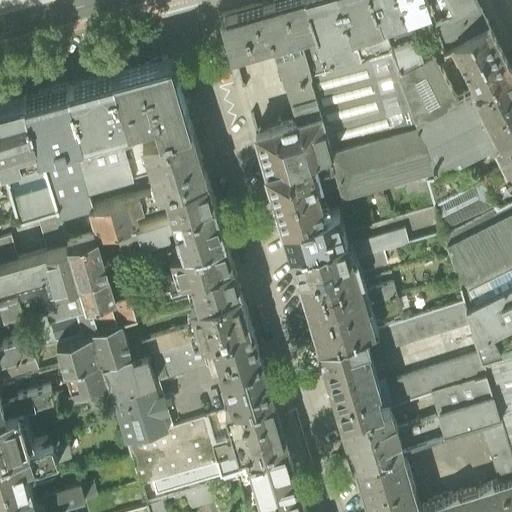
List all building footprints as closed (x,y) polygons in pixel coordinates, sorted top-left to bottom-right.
[(255,0),(221,10),(232,50),(274,38),(275,43),(301,35),(310,67),(329,62),(320,35),(308,0),(255,0)] [(308,0),(320,35),(350,26),(341,0),(308,0)] [(375,0),(341,0),(350,26),(381,16),(375,0)] [(405,7),(402,0),(375,0),(381,16),(405,7)] [(477,0),(428,0),(444,42),(451,38),(487,18),(477,0)] [(412,9),(389,15),(394,36),(418,29),(412,9)] [(381,16),(350,26),(360,53),(392,43),(381,16)] [(487,18),(451,38),(475,85),(511,66),(500,45),(487,18)] [(360,53),(350,26),(320,35),(329,62),(360,53)] [(301,35),(275,43),(297,114),(320,107),(309,69),(311,69),(310,67),(301,35)] [(400,65),(392,43),(360,53),(329,62),(310,67),(311,69),(309,69),(320,107),(331,145),(418,118),(418,115),(400,65)] [(456,95),(431,49),(400,65),(418,115),(456,95)] [(112,68),(128,118),(128,119),(154,112),(159,128),(190,119),(170,52),(141,60),(127,64),(112,68)] [(511,67),(511,66),(475,85),(499,137),(511,130),(511,67)] [(112,68),(68,80),(81,126),(83,130),(128,118),(112,68)] [(68,80),(24,92),(38,139),(81,126),(68,80)] [(495,139),(499,137),(475,85),(456,95),(418,115),(418,118),(437,168),(495,139)] [(24,92),(0,98),(0,153),(1,157),(39,144),(38,139),(24,92)] [(255,126),(266,162),(278,201),(283,219),(324,207),(317,183),(308,153),(331,146),(331,145),(320,107),(297,114),(255,126)] [(308,153),(317,183),(339,176),(342,188),(393,174),(396,186),(440,175),(437,168),(418,118),(331,145),(331,146),(308,153)] [(159,128),(142,134),(158,184),(206,170),(203,162),(190,119),(159,128)] [(511,130),(499,137),(495,139),(508,164),(510,163),(511,162),(511,130)] [(508,164),(438,200),(443,229),(511,193),(511,165),(510,163),(508,164)] [(207,174),(206,170),(158,184),(89,205),(96,230),(138,218),(135,207),(168,197),(172,208),(213,196),(207,174)] [(49,179),(11,191),(12,194),(18,216),(36,211),(57,205),(49,179)] [(511,193),(443,229),(465,299),(476,340),(511,321),(511,193)] [(0,197),(0,221),(18,216),(12,194),(0,197)] [(102,248),(177,225),(183,244),(224,232),(222,226),(213,196),(172,208),(138,218),(96,230),(67,239),(68,242),(79,278),(86,300),(114,292),(102,248)] [(337,203),(324,207),(283,219),(284,224),(291,246),(345,230),(337,203)] [(57,205),(36,211),(47,248),(68,242),(67,239),(57,205)] [(296,263),(298,270),(352,255),(348,242),(345,230),(291,246),(296,263)] [(11,232),(0,235),(0,261),(18,256),(11,232)] [(224,232),(183,244),(170,248),(178,273),(191,270),(232,258),(230,251),(224,232)] [(79,278),(68,242),(47,248),(18,256),(0,261),(0,281),(53,266),(58,284),(79,278)] [(382,246),(352,255),(298,270),(300,276),(305,294),(358,278),(354,264),(363,266),(386,259),(382,246)] [(238,277),(232,258),(191,270),(198,295),(239,282),(238,277)] [(365,329),(373,326),(369,312),(378,314),(401,308),(397,293),(393,280),(370,288),(364,294),(358,278),(305,294),(312,319),(320,343),(365,329)] [(239,282),(198,295),(190,297),(196,319),(126,340),(130,354),(250,318),(248,312),(239,282)] [(114,292),(86,300),(93,325),(120,318),(141,311),(134,286),(114,292)] [(0,300),(0,316),(23,310),(19,295),(0,300)] [(102,354),(109,380),(112,388),(138,380),(130,354),(126,340),(120,318),(93,325),(94,329),(102,354)] [(252,324),(250,318),(130,354),(138,380),(153,376),(219,355),(257,344),(256,339),(252,324)] [(94,329),(55,340),(62,366),(102,354),(94,329)] [(369,341),(365,329),(320,343),(324,357),(341,416),(381,404),(372,376),(368,361),(362,343),(369,341)] [(0,355),(33,346),(29,332),(0,339),(0,355)] [(257,344),(219,355),(232,404),(272,392),(265,369),(257,344)] [(33,346),(0,355),(0,371),(36,360),(33,346)] [(500,410),(511,451),(511,346),(482,355),(486,369),(500,410)] [(482,355),(480,348),(385,381),(391,401),(432,386),(486,369),(482,355)] [(109,380),(102,354),(62,366),(69,391),(109,380)] [(500,410),(486,369),(432,386),(445,427),(500,410)] [(138,380),(112,388),(127,437),(167,424),(153,376),(138,380)] [(0,390),(0,410),(19,405),(52,396),(48,381),(1,395),(0,390)] [(272,392),(232,404),(167,424),(127,437),(140,479),(167,471),(215,457),(285,437),(276,407),(272,392)] [(381,404),(341,416),(348,437),(354,459),(402,444),(389,402),(381,404)] [(19,405),(0,410),(0,451),(30,443),(19,405)] [(30,443),(0,451),(0,492),(31,484),(25,464),(70,452),(65,433),(30,443)] [(220,472),(250,463),(260,498),(281,492),(286,509),(304,502),(293,466),(285,437),(215,457),(220,472)] [(422,511),(420,505),(402,444),(354,459),(368,503),(370,511),(422,511)] [(511,511),(511,474),(420,505),(422,511),(511,511)] [(31,484),(0,492),(0,511),(25,511),(65,501),(84,496),(81,483),(34,495),(31,484)] [(166,511),(162,500),(146,504),(148,511),(166,511)] [(25,511),(67,511),(65,501),(25,511)] [(306,511),(304,502),(286,509),(286,511),(306,511)]
